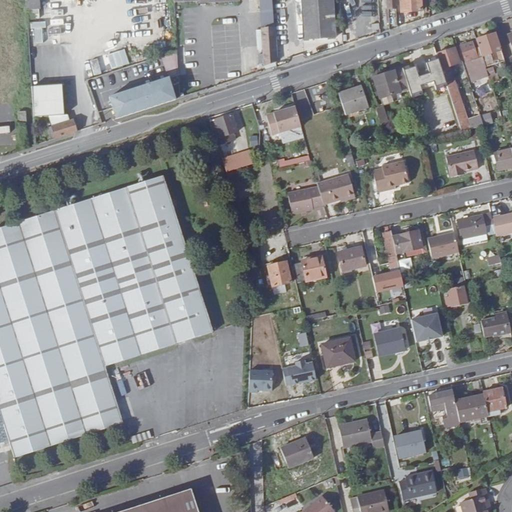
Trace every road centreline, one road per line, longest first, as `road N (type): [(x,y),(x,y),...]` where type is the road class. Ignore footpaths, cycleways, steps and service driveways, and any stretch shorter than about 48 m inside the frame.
road 1 (residential): [(511,4),(0,169)]
road 2 (unclassified): [(511,362),(346,395),(208,438)]
road 3 (unclassified): [(0,505),(208,438)]
road 4 (unclassified): [(302,233),(511,185)]
road 5 (unknown): [(242,0),(202,29),(199,45),(221,98)]
